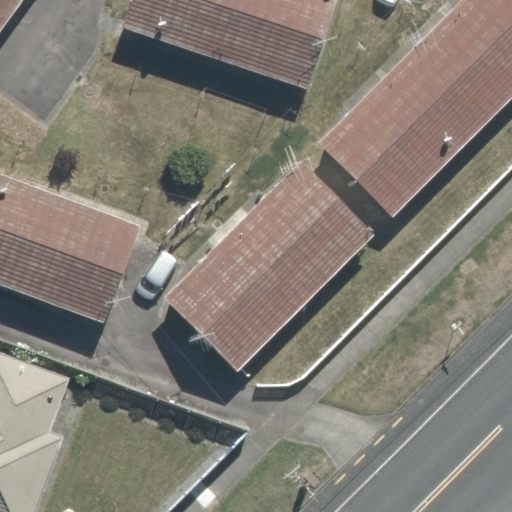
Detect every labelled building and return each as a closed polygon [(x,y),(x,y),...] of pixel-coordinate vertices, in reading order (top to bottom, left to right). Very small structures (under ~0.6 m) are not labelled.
[(124,0),(117,23),(297,83),(324,0),(124,0)] [(511,0),(454,0),(311,137),(377,206),(511,76),(511,0)] [(353,223),(297,162),(159,291),(215,352),(353,223)] [(0,175),(0,284),(87,317),(123,222),(0,175)] [(0,511),(34,511),(66,424),(49,418),(66,371),(0,347),(0,511)]
